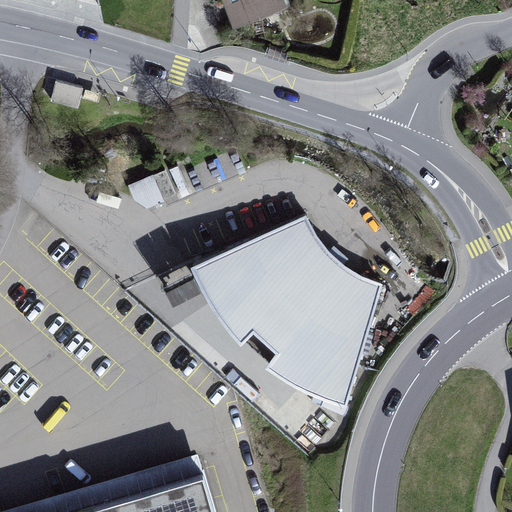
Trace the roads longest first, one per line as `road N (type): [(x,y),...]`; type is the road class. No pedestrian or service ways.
road 1 (tertiary): [(27,27),(403,144)]
road 2 (secondary): [(511,296),(464,327),(405,394),(383,443),(372,511)]
road 3 (residential): [(27,27),(0,204)]
road 4 (tertiary): [(403,144),(457,188),(511,280)]
road 5 (unknown): [(9,151),(146,257)]
road 6 (residential): [(403,144),(434,80),(511,33)]
